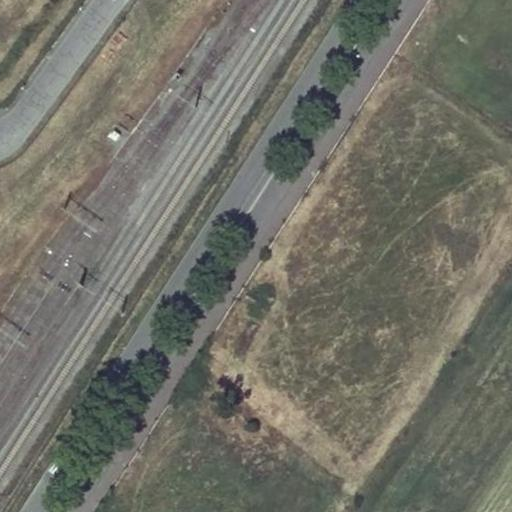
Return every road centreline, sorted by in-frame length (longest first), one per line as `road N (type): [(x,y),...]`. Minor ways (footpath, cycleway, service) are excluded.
road 1 (unclassified): [(37,511),(367,0)]
road 2 (residential): [(111,0),(23,121),(0,136)]
